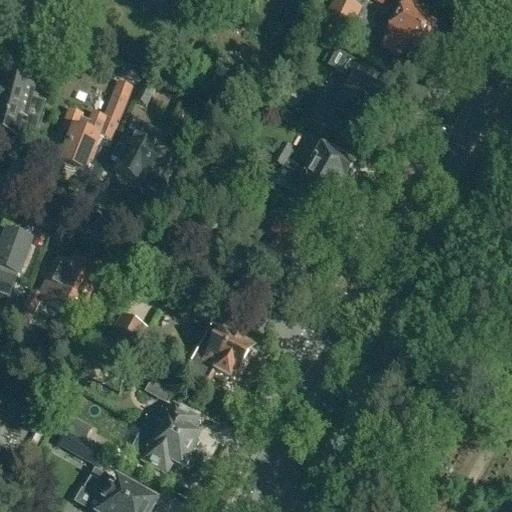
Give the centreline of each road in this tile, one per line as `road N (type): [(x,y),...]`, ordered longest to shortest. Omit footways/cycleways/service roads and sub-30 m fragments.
road 1 (residential): [(334,360),(134,245),(0,188)]
road 2 (primary): [(334,360),(511,48)]
road 3 (primary): [(249,508),(334,360)]
